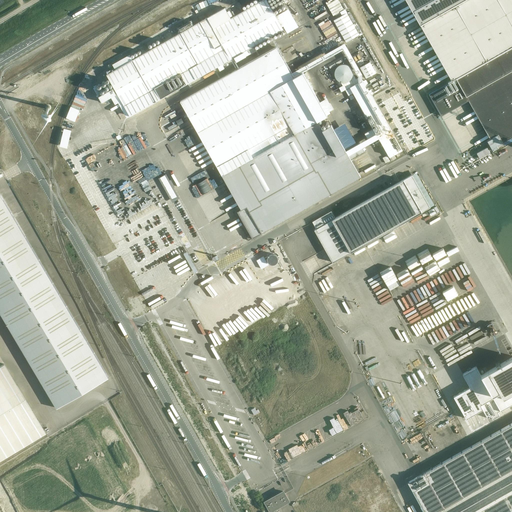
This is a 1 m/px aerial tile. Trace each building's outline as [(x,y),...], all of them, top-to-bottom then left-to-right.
[(207,17),(167,40),(181,64),(191,81),(217,66),(222,64),(244,51),(248,49),(251,53),(254,51),(254,50),(256,49),(254,46),(283,29),(282,26),(273,11),(266,0),(262,0),(258,2),(258,1),(242,10),(243,11),(235,15),(233,11),(228,14),(225,7),(207,17)] [(511,0),(464,0),(420,25),(452,80),(511,46),(511,0)] [(318,4),(297,13),(301,21),(322,12),(318,4)] [(347,13),(333,20),(346,42),(359,35),(347,13)] [(511,137),(511,46),(429,94),(441,116),(468,100),(490,138),(498,134),(503,142),(511,137)] [(219,80),(180,101),(222,175),(239,206),(236,208),(253,238),(361,177),(351,159),(365,152),(362,147),(360,143),(357,144),(353,138),(342,144),(333,129),(331,125),(322,130),(317,121),(327,115),(326,113),(320,102),(303,72),(293,77),(291,73),(276,47),(219,80)] [(370,62),(360,67),(366,78),(376,73),(370,62)] [(341,82),(344,82),(347,82),(350,80),(352,77),(353,73),(352,70),(350,67),(348,64),(344,63),(341,64),(337,65),(335,68),(333,72),(334,76),(336,80),(339,82),(341,82)] [(402,150),(363,80),(358,82),(353,73),(352,77),(350,80),(347,82),(344,82),(341,82),(345,90),(350,87),(390,157),(402,150)] [(452,133),(462,150),(466,148),(471,145),(469,145),(483,138),(482,131),(481,131),(479,128),(476,129),(475,127),(472,128),(465,130),(466,133),(464,134),(457,136),(456,133),(455,129),(451,130),(452,133)] [(332,262),(430,207),(412,175),(335,218),(331,211),(312,221),(316,229),(314,230),(332,262)] [(0,311),(57,408),(108,377),(0,193),(0,311)] [(424,263),(413,270),(417,276),(427,269),(424,263)] [(330,293),(324,295),(328,306),(334,304),(330,293)] [(337,320),(341,318),(336,309),(332,311),(337,320)] [(453,340),(458,350),(469,345),(465,335),(453,340)] [(481,394),(511,376),(511,359),(499,337),(462,359),(481,394)] [(0,459),(45,433),(3,364),(0,365),(0,459)] [(453,410),(463,405),(442,369),(433,375),(453,410)] [(511,511),(511,422),(407,482),(424,511),(511,511)] [(267,438),(273,435),(267,424),(261,428),(267,438)] [(418,462),(431,455),(418,433),(406,440),(418,462)] [(271,446),(284,439),(281,434),(268,441),(271,446)] [(402,511),(376,456),(297,494),(306,511),(402,511)] [(272,511),(276,511),(274,509),(289,501),(283,491),(265,501),(270,511),(271,510),(272,511)]
